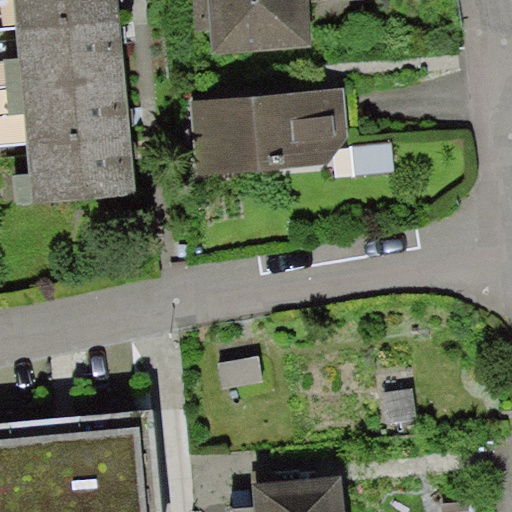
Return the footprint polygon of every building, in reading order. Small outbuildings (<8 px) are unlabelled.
[(119,0),(10,0),(26,200),(134,191),(119,0)] [(219,0),(222,41),(299,36),(296,0),(219,0)] [(343,90),(187,110),(196,180),(352,160),(343,90)] [(258,357),(220,363),(224,387),(262,380),(258,357)] [(411,391),(382,395),(387,423),(415,419),(411,391)] [(158,511),(151,410),(0,421),(0,511),(158,511)] [(343,511),(340,477),(254,487),(256,511),(343,511)]
